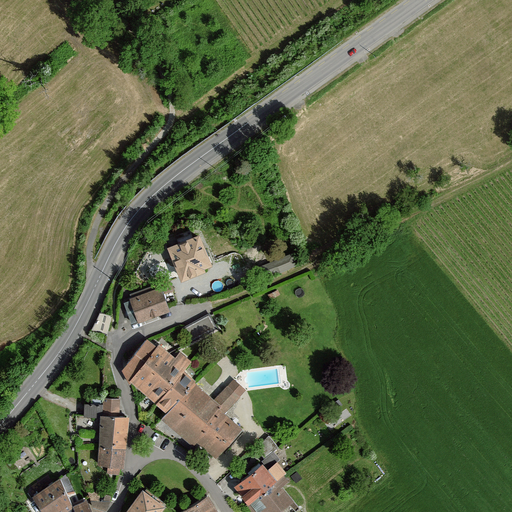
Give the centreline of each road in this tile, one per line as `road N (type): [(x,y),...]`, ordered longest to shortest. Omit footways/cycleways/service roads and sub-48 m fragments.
road 1 (tertiary): [(419,0),(142,205),(61,351),(0,426)]
road 2 (track): [(511,162),(211,305)]
road 3 (track): [(96,285),(90,245),(101,213),(170,121)]
road 4 (track): [(170,121),(154,58),(106,0)]
road 5 (residential): [(228,511),(185,461),(133,451)]
